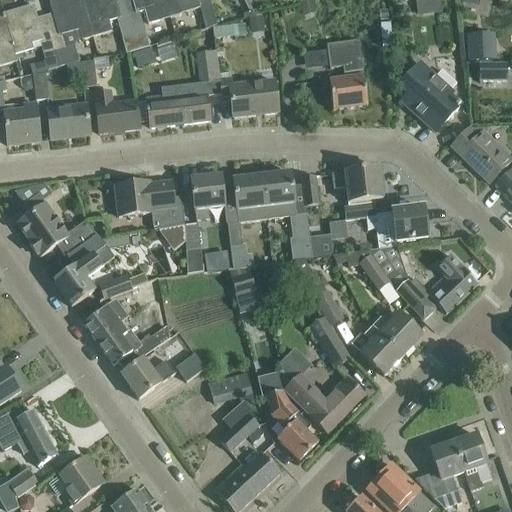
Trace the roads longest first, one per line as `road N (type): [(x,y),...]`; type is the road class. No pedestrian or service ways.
road 1 (residential): [(511,251),(409,154),(388,144),(251,143),(0,173)]
road 2 (residential): [(187,511),(0,250)]
road 3 (residential): [(292,511),(479,314)]
